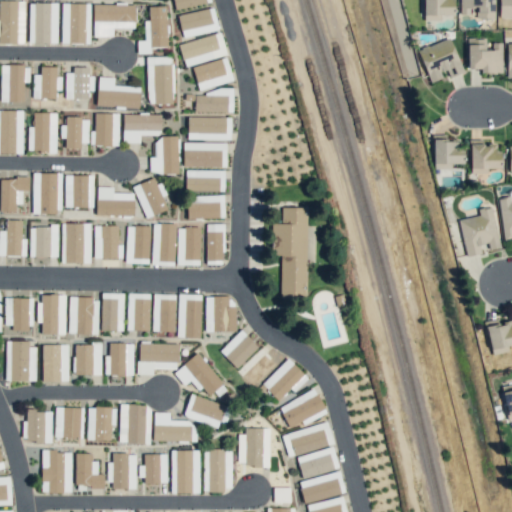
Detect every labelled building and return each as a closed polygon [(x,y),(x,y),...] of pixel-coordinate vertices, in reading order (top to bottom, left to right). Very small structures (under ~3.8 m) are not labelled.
[(24,1),(0,0),(0,42),(23,43),(24,1)] [(172,0),(175,9),(210,1),(209,0),(172,0)] [(422,0),(454,0),(454,15),(440,15),(440,20),(424,20),(424,15),(423,15),(422,0)] [(459,0),(459,14),(469,14),(469,7),(476,7),(475,18),(493,18),(493,0),(459,0)] [(500,0),(511,0),(511,16),(501,17),(500,0)] [(58,43),(57,2),(28,3),(29,44),(58,43)] [(88,43),(89,3),(61,3),(60,42),(88,43)] [(92,36),(112,37),(112,27),(134,28),(135,4),(93,4),(92,36)] [(165,6),(148,6),(148,21),(143,21),(144,40),(136,40),(136,53),(150,53),(150,47),(166,47),(165,6)] [(177,14),(182,37),(217,30),(213,7),(177,14)] [(226,54),(219,31),(177,45),(184,67),(226,54)] [(431,82),(442,77),(440,71),(442,71),(443,72),(446,70),(449,77),(463,71),(448,37),(428,46),(426,44),(420,47),(421,49),(417,51),(431,82)] [(467,68),(480,68),(480,72),(486,72),(486,74),(495,74),(495,72),(502,72),(501,42),(492,43),(492,49),(485,49),(484,39),(477,39),(477,37),(467,37),(467,68)] [(171,56),(146,57),(147,103),(172,103),(171,56)] [(191,66),(198,90),(232,80),(226,57),(191,66)] [(0,101),(23,101),(23,81),(28,81),(28,65),(0,64),(0,101)] [(32,74),(32,98),(55,98),(56,89),(60,90),(60,76),(56,76),(56,66),(39,66),(39,74),(32,74)] [(87,99),(87,90),(92,90),(92,75),(88,75),(88,67),(72,66),(72,72),(64,72),(64,98),(87,99)] [(113,85),(113,77),(97,76),(96,106),(138,107),(139,86),(113,85)] [(231,111),(231,91),(185,92),(185,100),(193,100),(193,112),(231,111)] [(0,152),(21,153),(22,110),(0,109),(0,152)] [(27,151),(55,151),(56,112),(33,112),(32,127),(27,126),(27,151)] [(118,113),(92,112),(91,145),(117,145),(118,113)] [(122,142),(139,142),(139,135),(160,135),(160,114),(122,114),(122,142)] [(229,139),(230,117),(187,116),(186,139),(229,139)] [(64,148),(80,148),(80,143),(87,143),(88,117),(64,117),(64,124),(60,124),(59,137),(64,138),(64,148)] [(433,163),(450,163),(462,163),(462,140),(459,140),(459,139),(451,139),(451,140),(446,140),(446,134),(432,134),(432,138),(433,138),(433,163)] [(177,136),(154,136),(154,157),(149,157),(148,173),(177,174),(177,136)] [(469,168),(499,168),(499,152),(495,152),(495,144),(488,144),(488,146),(482,146),(483,139),(468,139),(468,144),(470,144),(469,168)] [(225,167),(226,143),(182,142),(182,166),(225,167)] [(224,170),(185,169),(184,190),(223,191),(224,170)] [(60,173),(32,172),(31,213),(59,214),(60,173)] [(91,207),(92,175),(64,174),(63,206),(91,207)] [(0,176),(0,211),(15,212),(15,203),(21,204),(21,190),(28,190),(28,178),(0,176)] [(145,218),(166,209),(161,196),(165,194),(160,182),(156,184),(153,177),(132,186),(145,218)] [(96,215),(133,215),(133,192),(112,192),(112,186),(95,187),(96,215)] [(223,195),(187,196),(187,218),(223,217),(223,195)] [(498,198),(503,239),(511,238),(511,200),(511,201),(510,196),(502,197),(502,198),(498,198)] [(306,207),(280,207),(280,223),(272,223),(272,255),(279,255),(279,298),(305,298),(306,207)] [(458,220),(466,256),(479,253),(477,245),(488,242),(489,249),(500,247),(490,207),(486,208),(486,207),(478,209),(479,215),(458,220)] [(0,230),(0,255),(25,256),(25,239),(20,239),(21,220),(4,220),(4,230),(0,230)] [(175,223),(152,223),(151,262),(158,262),(157,264),(173,265),(175,223)] [(222,223),(205,224),(205,264),(223,263),(222,223)] [(117,225),(93,225),(94,258),(121,257),(121,245),(117,245),(117,225)] [(149,226),(126,225),(125,262),(148,263),(149,226)] [(56,226),(28,226),(28,256),(56,256),(56,226)] [(199,227),(176,227),(176,265),(198,265),(199,227)] [(121,330),(122,293),(101,292),(100,330),(121,330)] [(126,329),(148,330),(149,293),(127,292),(126,329)] [(151,330),(173,331),(174,294),(152,293),(151,330)] [(176,336),(199,337),(200,294),(177,293),(176,336)] [(64,294),(40,294),(40,303),(36,303),(36,321),(41,321),(40,334),(64,334),(64,294)] [(203,296),(204,332),(234,331),(233,295),(203,296)] [(31,297),(4,297),(3,328),(30,329),(31,297)] [(67,334),(96,334),(97,297),(68,297),(67,334)] [(483,322),(484,327),(485,327),(490,349),(491,349),(492,353),(508,350),(507,345),(511,344),(511,326),(511,327),(510,321),(503,323),(503,324),(499,325),(499,323),(497,324),(496,319),(483,322)] [(235,368),(257,347),(240,330),(218,350),(235,368)] [(28,341),(5,340),(4,380),(35,380),(35,346),(28,346),(28,341)] [(103,375),(131,375),(132,343),(108,342),(107,355),(104,355),(103,375)] [(100,343),(74,343),(73,374),(100,374),(100,343)] [(152,368),(177,368),(177,343),(137,343),(137,374),(152,374),(152,368)] [(66,381),(67,344),(42,344),(41,381),(66,381)] [(209,397),(223,385),(196,353),(173,372),(183,385),(189,380),(197,389),(201,386),(209,397)] [(261,384),(277,400),(289,388),(293,392),(307,378),(286,358),(261,384)] [(511,384),(501,387),(502,392),(500,392),(507,420),(511,418),(511,384)] [(278,407),(289,430),(325,412),(314,389),(278,407)] [(218,427),(224,404),(189,394),(182,417),(218,427)] [(149,405),(119,404),(118,443),(149,443),(149,405)] [(80,438),(81,407),(54,407),(53,437),(80,438)] [(86,439),(109,440),(110,425),(114,425),(115,407),(87,407),(86,439)] [(51,410),(23,410),(23,441),(50,441),(51,410)] [(169,421),(169,412),(153,411),(152,440),(195,441),(196,422),(169,421)] [(286,455),(332,445),(327,422),(281,433),(286,455)] [(238,434),(237,465),(268,465),(268,427),(244,427),(244,434),(238,434)] [(338,467),(331,446),(295,457),(301,478),(338,467)] [(231,490),(230,449),(202,449),(203,490),(231,490)] [(70,451),(41,450),(40,492),(70,492),(70,451)] [(198,492),(198,450),(170,450),(170,492),(198,492)] [(74,486),(103,487),(103,474),(96,473),(97,461),(90,460),(91,453),(75,453),(74,486)] [(134,488),(134,453),(111,453),(111,461),(108,461),(107,488),(134,488)] [(302,501),(343,494),(339,472),(298,480),(302,501)] [(0,504),(10,504),(9,476),(0,476),(0,504)] [(289,487),(273,487),(272,501),(289,502),(289,487)] [(345,511),(341,496),(305,505),(306,511),(345,511)]
